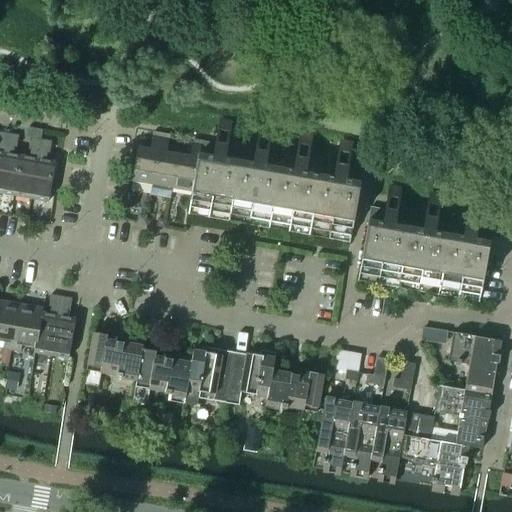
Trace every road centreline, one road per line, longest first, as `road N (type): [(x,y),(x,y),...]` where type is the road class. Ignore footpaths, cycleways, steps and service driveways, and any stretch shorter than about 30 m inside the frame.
road 1 (residential): [(511,326),(435,313),(430,338),(339,338),(177,306),(184,269),(116,257),(81,271),(0,256)]
road 2 (residential): [(493,462),(511,339)]
